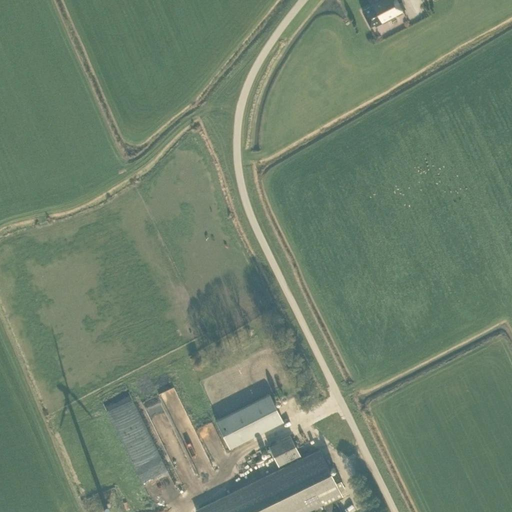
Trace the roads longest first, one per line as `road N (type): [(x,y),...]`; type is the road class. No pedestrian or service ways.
road 1 (unclassified): [(394,511),(256,229),(240,177),(237,126),(249,78),(304,0)]
road 2 (track): [(244,93),(181,126),(145,160),(75,203),(0,226)]
